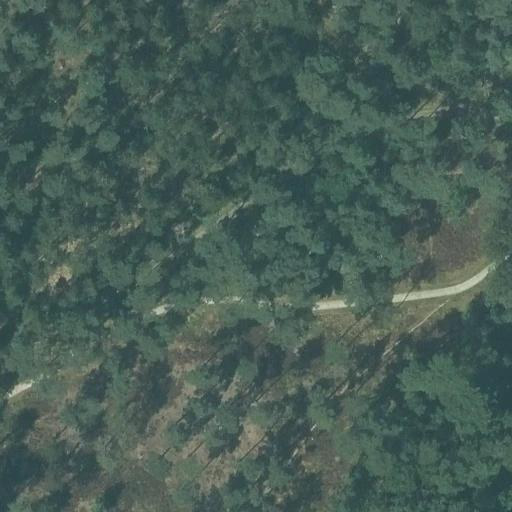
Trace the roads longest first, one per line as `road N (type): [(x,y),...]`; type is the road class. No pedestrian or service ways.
road 1 (track): [(327,511),(341,491),(511,371)]
road 2 (track): [(442,86),(381,80),(327,0)]
